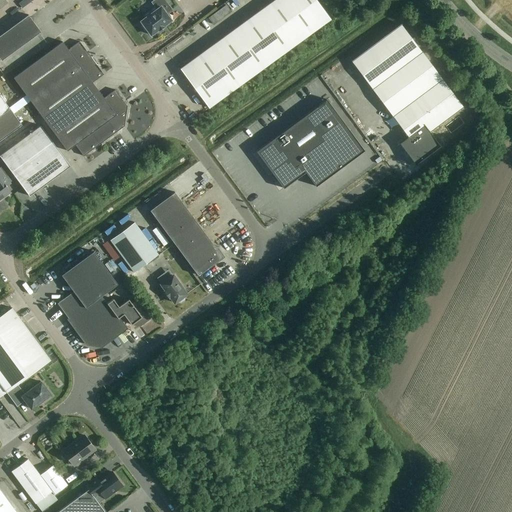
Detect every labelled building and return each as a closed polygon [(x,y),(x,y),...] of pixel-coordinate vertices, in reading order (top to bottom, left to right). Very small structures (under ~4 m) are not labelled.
[(32,2),(30,0),(24,0),(19,4),(22,9),(32,2)] [(159,31),(165,27),(164,26),(171,20),(167,14),(172,10),(164,0),(154,0),(152,2),(157,9),(141,21),(143,24),(141,25),(145,31),(147,29),(151,35),(158,30),(159,31)] [(208,108),(330,19),(316,0),(274,0),(180,69),(208,108)] [(0,59),(1,61),(41,32),(34,22),(34,18),(30,17),(28,15),(0,35),(0,59)] [(208,22),(202,25),(205,31),(216,25),(213,18),(207,21),(208,22)] [(401,24),(351,61),(407,136),(407,137),(399,143),(405,151),(415,165),(440,146),(429,132),(463,107),(401,24)] [(31,102),(91,58),(79,41),(68,50),(62,42),(13,78),(31,102)] [(7,58),(0,62),(0,64),(2,68),(10,64),(7,58)] [(49,126),(98,90),(92,83),(103,74),(91,58),(31,102),(49,126)] [(330,90),(334,87),(328,78),(324,81),(330,90)] [(98,90),(49,126),(67,151),(75,145),(83,156),(124,126),(127,106),(115,90),(104,98),(98,90)] [(0,141),(22,125),(10,109),(0,95),(0,141)] [(326,100),(257,152),(284,188),(306,172),(316,186),(364,150),(326,100)] [(0,211),(8,206),(3,198),(11,193),(6,187),(10,184),(9,182),(16,178),(29,196),(70,166),(40,126),(0,155),(0,156),(5,164),(0,167),(0,211)] [(198,276),(222,258),(174,193),(149,211),(198,276)] [(134,273),(158,255),(134,223),(110,241),(134,273)] [(73,292),(57,304),(68,319),(69,320),(87,344),(101,346),(125,329),(118,319),(124,315),(131,325),(136,322),(140,327),(149,320),(135,302),(132,305),(129,300),(119,307),(113,299),(107,304),(101,296),(118,284),(94,252),(61,275),(73,292)] [(185,298),(184,297),(187,294),(173,276),(161,285),(165,291),(164,292),(168,298),(170,297),(174,303),(177,301),(179,303),(181,303),(185,301),(185,298)] [(24,394),(18,385),(50,361),(12,308),(0,316),(0,384),(17,407),(25,401),(31,409),(43,400),(44,402),(50,398),(49,396),(50,395),(41,382),(24,394)] [(73,466),(95,450),(85,436),(63,452),(73,466)] [(40,475),(30,463),(28,459),(11,472),(36,504),(52,492),(54,495),(67,485),(53,466),(40,475)] [(122,486),(112,473),(106,477),(106,476),(98,482),(95,479),(85,486),(88,490),(58,511),(104,511),(98,503),(104,499),(105,499),(113,493),(112,493),(122,486)] [(0,511),(15,511),(0,490),(0,511)]
